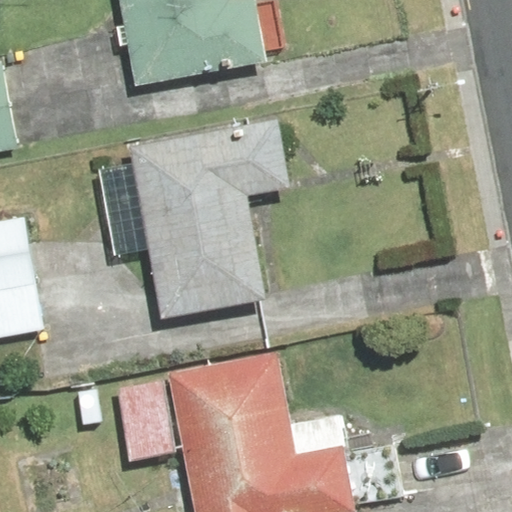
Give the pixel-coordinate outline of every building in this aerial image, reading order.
[(129,0),(142,85),(280,63),(270,0),(129,0)] [(15,54),(0,56),(0,150),(30,146),(15,54)] [(289,119),(104,147),(121,251),(159,246),(169,312),(278,295),(262,191),(299,185),(289,119)] [(37,210),(0,215),(0,332),(55,324),(37,210)] [(292,357),(125,376),(134,456),(194,449),(200,511),(373,511),(361,401),(297,408),(292,357)]
